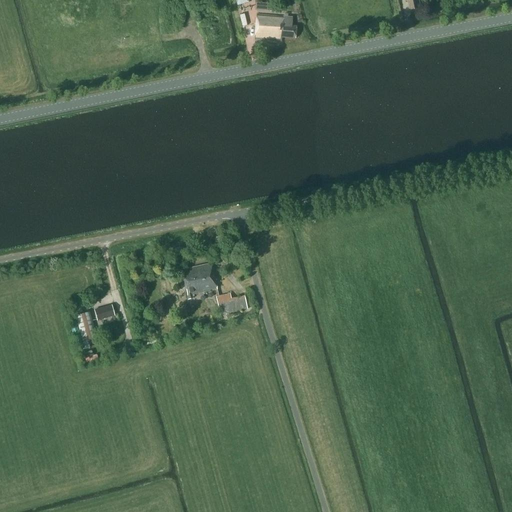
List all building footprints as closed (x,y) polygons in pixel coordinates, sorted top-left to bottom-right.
[(418,0),(407,0),(410,10),(421,8),(418,0)] [(297,27),(291,26),(292,17),(257,14),(255,40),(282,42),(281,38),(296,39),(297,27)] [(192,295),(217,290),(215,280),(216,279),(213,263),(182,270),(187,294),(188,300),(193,299),(192,295)] [(231,298),(230,293),(216,296),(220,315),(247,309),(245,295),(231,298)] [(105,317),(115,314),(113,305),(94,310),(96,319),(104,316),(105,317)] [(98,341),(90,312),(75,316),(83,345),(98,341)] [(96,355),(85,358),(87,363),(98,359),(96,355)]
